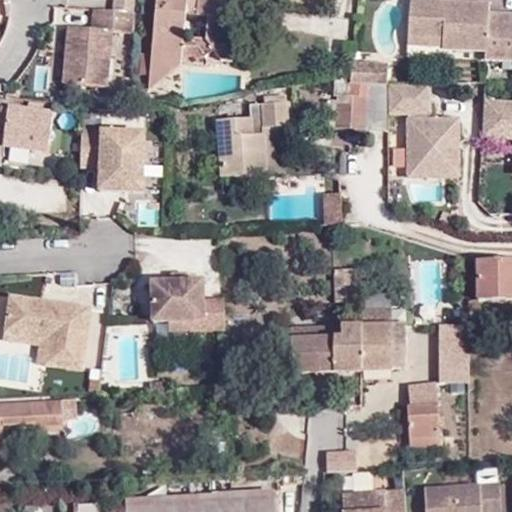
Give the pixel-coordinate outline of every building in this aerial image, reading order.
[(114,0),(114,11),(136,14),(137,0),(133,0),(114,0)] [(159,0),(153,63),(182,66),(184,47),(198,49),(206,58),(214,51),(223,62),(233,62),(237,20),(225,18),(225,0),(159,0)] [(511,17),(491,16),(491,6),(455,4),(455,8),(449,8),(449,3),(412,1),(410,38),(444,41),(444,48),(444,49),(487,53),(486,60),(511,61),(511,17)] [(114,11),(96,10),(94,33),(72,32),(67,85),(110,88),(114,34),(135,35),(137,14),(136,14),(114,11)] [(410,46),(444,48),(444,41),(410,38),(410,46)] [(182,66),(153,63),(149,89),(182,66)] [(360,88),(387,87),(389,87),(389,67),(360,67),(360,88)] [(338,130),(388,129),(387,112),(387,87),(360,88),(353,88),(350,88),(351,95),(337,96),(338,130)] [(429,121),(429,87),(389,87),(387,87),(387,112),(408,112),(408,170),(458,171),(458,150),(452,150),(451,140),(458,141),(458,121),(429,121)] [(142,107),(143,91),(133,91),(132,106),(142,107)] [(221,178),(266,175),(264,129),(289,128),(288,98),(265,98),(265,105),(249,105),(250,119),(219,120),(221,178)] [(511,104),(484,103),(482,139),(511,141),(511,104)] [(48,150),(53,115),(10,109),(4,144),(48,150)] [(264,129),(266,175),(281,174),(281,144),(290,144),(289,128),(264,129)] [(82,132),(81,169),(102,169),(100,193),(144,194),(146,135),(82,132)] [(458,171),(408,170),(407,178),(458,178),(458,171)] [(330,194),(328,212),(345,213),(347,196),(330,194)] [(331,225),(343,225),(345,213),(328,212),(327,226),(331,225)] [(511,262),(480,263),(480,300),(511,299),(511,262)] [(204,323),(204,333),(225,332),(224,302),(204,303),(203,283),(200,283),(187,284),(172,284),(152,285),(153,324),(169,323),(204,323)] [(49,340),(46,366),(80,370),(89,312),(10,300),(5,334),(49,340)] [(480,318),(480,300),(468,301),(468,318),(480,318)] [(363,371),(363,372),(394,372),(394,370),(408,370),(406,312),(362,312),(363,327),(363,371)] [(480,318),(468,318),(469,352),(480,351),(480,318)] [(170,334),(204,333),(204,323),(169,323),(170,334)] [(336,339),(337,371),(363,371),(363,327),(343,327),(343,338),(336,339)] [(292,372),(337,371),(336,339),(293,339),(292,328),(280,328),(279,388),(291,388),(292,372)] [(335,328),(292,328),(293,339),(336,339),(335,328)] [(38,365),(46,366),(49,340),(5,334),(4,341),(40,347),(38,365)] [(412,385),(412,439),(442,439),(441,384),(412,385)] [(60,407),(60,398),(33,400),(33,423),(33,427),(60,426),(60,407)] [(72,407),(72,398),(60,398),(60,407),(72,407)] [(0,401),(0,420),(4,420),(4,424),(33,423),(33,400),(0,401)] [(502,511),(501,485),(426,489),(427,511),(502,511)] [(406,511),(405,490),(344,494),(345,511),(406,511)] [(275,511),(275,497),(127,504),(126,511),(275,511)]
